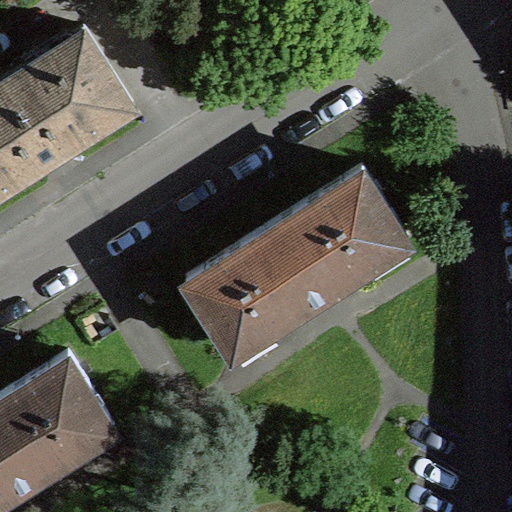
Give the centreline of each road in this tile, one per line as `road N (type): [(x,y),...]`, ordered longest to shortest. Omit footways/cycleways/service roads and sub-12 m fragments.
road 1 (residential): [(440,18),(0,294)]
road 2 (residential): [(485,511),(490,148),(440,18)]
